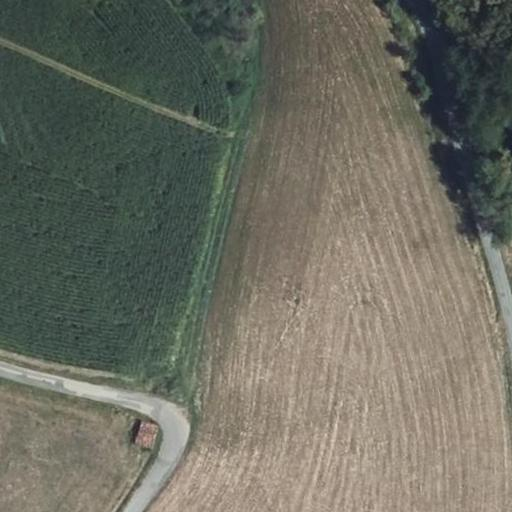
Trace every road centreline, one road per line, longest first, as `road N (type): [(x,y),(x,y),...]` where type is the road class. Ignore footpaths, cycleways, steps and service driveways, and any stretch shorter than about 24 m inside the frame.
road 1 (unclassified): [(404,0),(447,90),(511,312)]
road 2 (unclassified): [(136,511),(165,469),(175,435),(168,417),(0,372)]
